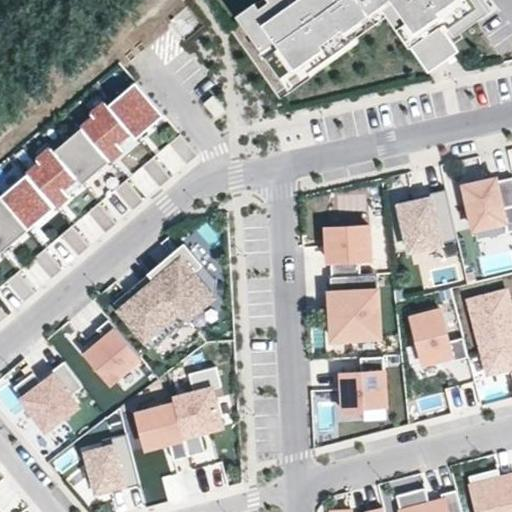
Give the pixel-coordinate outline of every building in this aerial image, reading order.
[(258,0),(237,16),(292,91),(358,41),(355,37),(386,15),(429,73),(460,51),(441,25),(446,21),(457,35),(491,10),(482,0),(258,0)] [(156,106),(134,80),(106,103),(128,129),(134,136),(148,124),(142,117),(156,106)] [(205,103),(217,118),(225,111),(213,96),(205,103)] [(128,129),(106,103),(79,126),(101,152),(107,159),(121,147),(115,140),(128,129)] [(142,117),(148,124),(161,113),(156,106),(142,117)] [(101,152),(79,126),(52,149),(74,175),(80,182),(94,170),(88,163),(101,152)] [(115,140),(121,147),(134,136),(128,129),(115,140)] [(187,164),(199,154),(181,133),(170,143),(187,164)] [(74,175),(52,149),(25,172),(47,198),(53,204),(67,193),(61,186),(74,175)] [(88,163),(94,170),(107,159),(101,152),(88,163)] [(161,187),(172,177),(154,156),(143,165),(161,187)] [(47,198),(25,172),(0,192),(0,196),(20,221),(26,227),(40,216),(34,209),(47,198)] [(61,186),(67,193),(80,182),(74,175),(61,186)] [(508,233),(511,232),(511,177),(496,181),(495,178),(465,185),(474,229),(505,222),(508,233)] [(134,209),(145,200),(127,179),(116,188),(134,209)] [(458,239),(447,189),(430,193),(431,197),(400,205),(415,265),(446,258),(443,243),(458,239)] [(20,221),(0,196),(0,249),(12,239),(7,232),(20,221)] [(34,209),(40,216),(53,204),(47,198),(34,209)] [(106,232),(117,223),(100,202),(88,211),(106,232)] [(7,232),(12,239),(26,227),(20,221),(7,232)] [(371,222),(321,224),(324,261),(330,261),(361,259),(372,259),(371,222)] [(79,255),(90,246),(73,225),(61,234),(79,255)] [(149,273),(156,280),(191,250),(185,242),(149,273)] [(52,278),(63,269),(45,248),(34,257),(52,278)] [(156,280),(188,318),(216,295),(217,280),(191,250),(156,280)] [(25,301),(36,292),(18,271),(7,280),(25,301)] [(121,309),(156,280),(149,273),(115,302),(121,309)] [(360,274),(330,275),(334,338),(381,336),(378,273),(360,274)] [(188,318),(156,280),(121,309),(154,348),(188,318)] [(511,309),(506,288),(463,298),(482,376),(511,369),(511,309)] [(0,322),(9,315),(0,304),(0,322)] [(440,305),(407,313),(420,364),(454,356),(440,305)] [(112,382),(142,357),(109,319),(97,329),(105,338),(87,353),(112,382)] [(443,360),(444,379),(468,378),(466,358),(443,360)] [(82,385),(62,359),(37,378),(31,370),(12,385),(44,428),(76,404),(69,395),(82,385)] [(172,397),(173,402),(187,454),(204,450),(198,430),(221,424),(211,387),(220,385),(215,365),(187,372),(192,391),(172,397)] [(383,369),(338,370),(339,422),(387,419),(383,369)] [(448,407),(474,406),(473,384),(447,385),(448,407)] [(172,458),(187,454),(173,402),(136,412),(145,446),(167,440),(172,458)] [(81,471),(98,493),(138,482),(125,432),(100,439),(102,446),(85,451),(89,466),(81,471)] [(166,498),(224,483),(218,463),(161,478),(166,498)] [(511,511),(511,469),(467,482),(475,511),(511,511)] [(426,487),(397,494),(400,511),(461,511),(456,491),(442,492),(442,496),(430,499),(426,487)]
